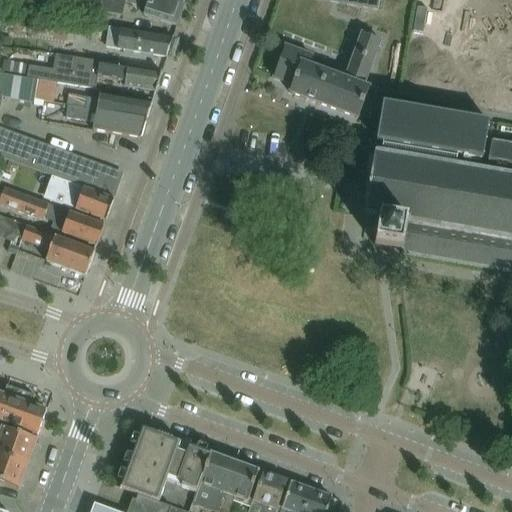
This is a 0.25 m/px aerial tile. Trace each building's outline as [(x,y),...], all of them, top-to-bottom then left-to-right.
[(124,0),(75,0),(74,7),(121,16),(124,2),(124,0)] [(144,17),(175,27),(183,3),(174,0),(124,0),(124,2),(146,9),(144,17)] [(468,56),(468,61),(468,65),(470,72),(473,75),(478,78),(484,81),(490,82),(496,83),(503,82),(509,80),(511,79),(511,15),(503,20),(493,24),(486,29),(481,33),(476,38),(472,44),(469,50),(468,56)] [(166,58),(172,39),(109,28),(106,48),(166,58)] [(356,119),(365,97),(368,89),(362,87),(379,41),(361,35),(344,80),(308,67),(311,57),(285,48),(273,80),(291,86),(288,94),(356,119)] [(55,84),(93,90),(96,75),(124,80),(123,87),(154,92),(161,73),(55,55),(52,72),(28,68),(26,79),(35,81),(55,84)] [(51,104),(55,84),(35,81),(32,101),(51,104)] [(68,96),(67,106),(145,119),(150,103),(98,94),(97,101),(68,96)] [(145,119),(67,106),(63,105),(61,117),(92,122),(90,131),(139,139),(145,119)] [(511,146),(491,142),(488,157),(482,156),(488,122),(382,105),(375,143),(382,144),(380,154),(373,153),(362,217),(365,217),(363,232),(375,234),(373,246),(400,251),(400,255),(511,274),(511,146)] [(119,175),(0,131),(0,158),(51,177),(113,200),(113,198),(111,198),(119,175)] [(105,222),(113,200),(51,177),(46,190),(52,192),(49,202),(105,222)] [(49,230),(95,247),(103,226),(2,190),(0,195),(0,207),(41,222),(42,219),(52,223),(49,230)] [(22,242),(26,229),(0,219),(0,237),(12,242),(13,238),(22,242)] [(73,245),(54,238),(26,229),(22,242),(49,251),(45,263),(50,265),(56,248),(71,253),(73,245)] [(93,252),(73,245),(71,253),(56,248),(50,265),(84,277),(93,252)] [(10,246),(7,253),(16,257),(20,248),(19,247),(19,249),(10,246)] [(37,436),(46,412),(30,406),(33,397),(7,388),(6,387),(3,396),(0,395),(0,423),(3,425),(37,436)] [(0,483),(17,489),(35,440),(2,429),(3,425),(0,423),(0,483)] [(197,490),(209,455),(188,447),(185,455),(176,452),(179,444),(141,430),(119,489),(137,496),(158,503),(167,479),(197,490)] [(209,511),(216,511),(234,464),(209,455),(197,490),(191,505),(209,511)] [(258,473),(234,464),(216,511),(228,511),(233,499),(247,503),(258,473)] [(262,474),(247,511),(275,511),(286,483),(262,474)] [(303,511),(311,492),(289,484),(279,511),(303,511)] [(325,511),(330,501),(331,499),(311,492),(303,511),(325,511)] [(169,511),(171,508),(158,503),(137,496),(131,511),(169,511)] [(334,511),(338,503),(330,501),(325,511),(334,511)] [(121,511),(106,507),(96,503),(93,511),(121,511)]
